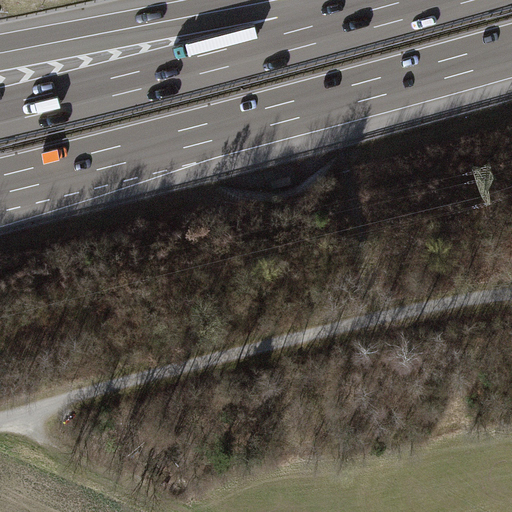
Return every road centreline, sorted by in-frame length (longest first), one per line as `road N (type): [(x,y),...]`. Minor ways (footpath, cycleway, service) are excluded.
road 1 (motorway): [(0,185),(511,50)]
road 2 (track): [(0,420),(346,325),(511,294)]
road 3 (motorway): [(282,34),(0,114)]
road 4 (motorway): [(282,34),(0,62)]
road 5 (track): [(8,418),(172,511)]
road 6 (motorway): [(410,0),(282,34)]
